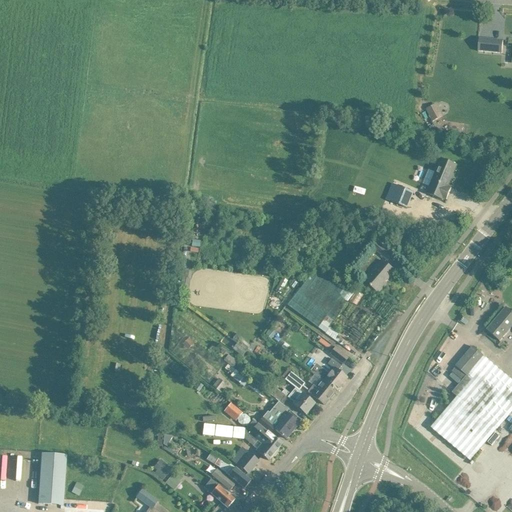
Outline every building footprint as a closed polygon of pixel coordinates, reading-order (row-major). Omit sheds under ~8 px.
[(503,41),(479,39),(478,52),(502,54),(503,41)] [(423,184),(430,187),(427,194),(442,200),(443,199),(446,200),(451,188),(448,187),(457,165),(442,159),(436,173),(429,170),(423,184)] [(414,193),(397,186),(391,202),(407,209),(414,193)] [(378,242),(373,249),(388,261),(393,255),(378,242)] [(383,261),(366,282),(370,285),(377,292),(378,291),(380,292),(383,287),(382,286),(395,271),(383,261)] [(190,279),(191,272),(182,271),(181,277),(190,279)] [(344,300),(347,302),(355,292),(347,289),(340,297),(344,300)] [(511,327),(511,312),(506,308),(487,331),(500,342),(511,327)] [(329,328),(331,326),(324,320),(323,320),(318,328),(325,333),(329,328)] [(237,334),(231,340),(236,344),(241,337),(237,334)] [(511,412),(511,379),(472,347),(456,367),(467,376),(427,424),(470,460),(511,412)] [(335,348),(330,354),(343,364),(348,358),(335,348)] [(346,378),(338,371),(341,367),(331,359),(327,364),(334,369),(330,375),(322,368),(316,364),(310,371),(321,380),(336,392),(346,378)] [(296,389),(299,392),(299,391),(305,384),(287,371),(281,378),(296,389)] [(456,376),(448,385),(451,388),(460,379),(456,376)] [(315,388),(313,386),(308,392),(317,399),(325,406),(336,392),(321,380),(315,388)] [(302,395),(303,394),(299,391),(299,392),(296,389),(291,395),(285,390),(282,394),(276,389),(270,396),(278,402),(287,410),(292,404),(294,405),(293,405),(305,415),(314,405),(302,395)] [(286,439),(298,424),(294,421),(297,418),(289,411),(287,410),(278,402),(269,413),(268,412),(258,424),(271,434),(274,430),(281,436),(280,436),(282,437),(286,439)] [(231,404),(224,412),(236,422),(243,414),(231,404)] [(268,461),(282,444),(258,424),(249,434),(254,439),(252,441),(255,443),(257,441),(261,445),(256,451),(268,461)] [(164,436),(163,445),(166,447),(172,437),(164,436)] [(242,448),(231,460),(248,474),(258,462),(242,448)] [(41,455),(39,494),(38,504),(63,506),(66,456),(41,455)] [(250,482),(243,475),(230,465),(229,466),(218,459),(214,465),(219,468),(229,477),(228,477),(244,489),(250,482)] [(164,478),(172,470),(163,463),(156,471),(164,478)] [(204,477),(191,470),(187,476),(199,484),(204,477)] [(217,470),(212,476),(229,491),(234,485),(217,470)] [(180,483),(172,476),(165,484),(174,491),(180,483)] [(235,500),(211,480),(204,488),(211,494),(227,509),(235,500)] [(156,511),(152,509),(157,502),(142,490),(137,498),(150,508),(147,511),(156,511)]
